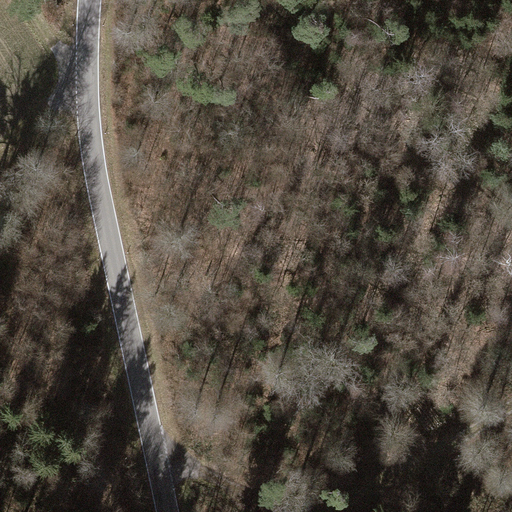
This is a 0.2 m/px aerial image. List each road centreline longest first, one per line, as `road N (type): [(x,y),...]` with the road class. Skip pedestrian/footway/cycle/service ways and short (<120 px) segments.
road 1 (tertiary): [(89,0),(94,163),(170,511)]
road 2 (track): [(339,511),(511,402)]
road 3 (track): [(300,511),(190,465),(160,463)]
